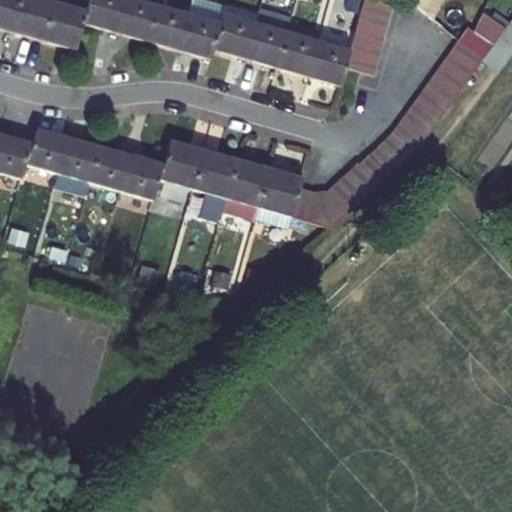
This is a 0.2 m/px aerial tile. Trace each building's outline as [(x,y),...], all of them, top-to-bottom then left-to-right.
[(0,0),(0,33),(75,56),(83,29),(211,67),(213,59),(297,85),(308,44),(290,39),(293,29),(228,9),(222,27),(130,0),(90,0),(86,15),(34,0),(0,0)] [(351,58),(346,73),(377,82),(397,13),(367,4),(351,58)] [(293,29),(290,39),(308,44),(321,49),(324,38),(293,29)] [(463,48),(488,65),(496,52),(471,36),(463,48)] [(346,73),(351,58),(321,49),(308,44),(297,85),(319,91),(339,97),(346,73)] [(304,192),(294,224),(337,236),(395,181),(422,155),(488,65),(463,48),(396,136),(329,199),(304,192)] [(0,180),(27,189),(31,174),(158,211),(164,190),(228,209),(224,222),(253,230),(268,178),(175,151),(169,173),(43,136),(39,150),(0,138),(0,180)] [(294,224),(304,192),(305,188),(286,183),(268,178),(253,230),(289,241),(294,224)]
